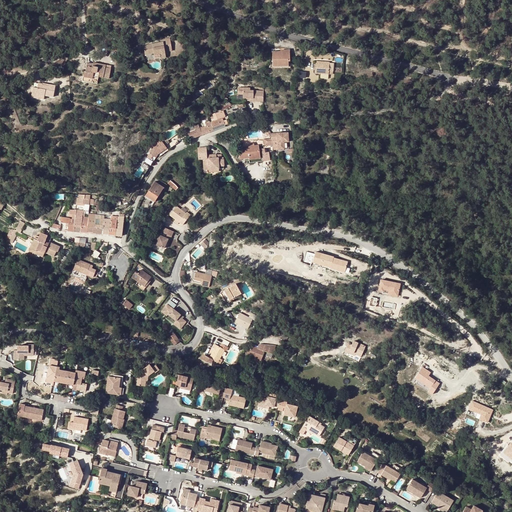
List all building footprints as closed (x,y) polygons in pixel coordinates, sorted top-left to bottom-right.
[(163,41),(161,42),(154,43),(155,45),(152,46),(151,44),(144,45),(145,54),(158,52),(159,57),(164,56),(163,53),(167,52),(167,51),(173,50),(171,39),(163,40),(163,41)] [(283,52),(281,51),(272,52),(273,66),(289,65),(288,60),(290,60),(290,50),(283,50),(283,52)] [(316,61),(315,73),(329,74),(329,71),(334,71),(334,62),(316,61)] [(109,78),(111,68),(105,67),(105,68),(93,66),(93,63),(87,62),(85,71),(84,71),(82,80),(97,83),(98,76),(109,78)] [(37,88),(33,87),(31,96),(44,99),(44,95),(53,96),(55,85),(49,84),(49,86),(42,85),(42,83),(38,83),(37,88)] [(249,100),(263,101),(264,90),(250,89),(251,87),(239,86),(239,93),(244,93),(244,97),(249,97),(249,100)] [(214,113),(216,120),(222,117),(226,116),(224,110),(214,113)] [(222,117),(216,120),(211,121),(212,123),(211,124),(214,130),(228,125),(226,119),(223,120),(222,117)] [(188,132),(190,139),(202,135),(199,128),(197,123),(193,125),(195,130),(188,132)] [(202,135),(203,134),(214,130),(211,124),(206,126),(199,128),(202,135)] [(276,149),(284,149),(284,142),(289,142),(289,133),(269,133),(271,136),(272,138),(272,140),(276,140),(276,149)] [(154,153),(165,145),(162,141),(152,148),(148,154),(155,157),(156,156),(154,153)] [(175,144),(172,141),(165,145),(154,153),(156,156),(158,155),(159,156),(175,144)] [(255,145),(251,146),(241,147),(242,150),(241,150),(241,151),(240,151),(240,152),(239,152),(239,158),(249,157),(249,159),(260,157),(259,149),(258,145),(255,145)] [(206,148),(197,148),(198,159),(203,159),(203,166),(207,169),(218,169),(218,166),(223,166),(223,160),(221,160),(221,155),(212,155),(212,158),(207,159),(206,155),(206,148)] [(263,161),(261,148),(259,149),(260,157),(249,159),(249,162),(263,161)] [(164,187),(154,181),(146,195),(151,199),(155,201),(164,187)] [(72,204),(77,202),(84,203),(89,204),(90,199),(90,194),(77,194),(75,194),(75,197),(70,198),(72,204)] [(170,214),(175,218),(179,221),(181,218),(183,216),(187,218),(189,215),(186,212),(185,213),(176,206),(170,214)] [(75,214),(75,219),(73,231),(80,231),(82,216),(83,210),(76,209),(75,214)] [(88,213),(88,217),(87,232),(93,232),(93,226),(94,227),(95,218),(95,214),(88,213)] [(115,234),(122,235),(124,217),(119,216),(117,216),(116,220),(115,234)] [(67,230),(73,231),(75,219),(72,219),(71,222),(69,222),(69,218),(62,217),(61,222),(68,223),(67,230)] [(94,227),(93,226),(93,232),(102,233),(104,219),(95,218),(94,227)] [(111,219),(104,219),(102,233),(109,234),(111,219)] [(20,232),(25,223),(20,221),(16,230),(14,229),(8,241),(12,243),(18,231),(20,232)] [(172,236),(174,232),(164,227),(162,231),(172,236)] [(45,241),(48,234),(41,232),(39,236),(36,235),(29,250),(43,256),(45,252),(54,256),(56,251),(58,251),(60,246),(49,241),(48,243),(45,241)] [(169,239),(159,234),(155,244),(164,248),(169,239)] [(344,273),(347,263),(333,259),(334,258),(315,253),(313,263),(331,268),(331,269),(344,273)] [(79,277),(79,279),(84,281),(87,274),(93,276),(93,275),(95,271),(96,269),(92,267),(89,266),(90,264),(77,259),(71,274),(75,276),(79,277)] [(136,271),(131,276),(138,281),(144,286),(151,277),(141,269),(138,273),(136,271)] [(195,271),(193,281),(201,283),(200,284),(209,286),(211,275),(195,271)] [(143,290),(152,278),(151,277),(144,286),(138,281),(136,284),(143,290)] [(380,281),(378,291),(382,291),(388,292),(388,294),(397,296),(399,284),(380,281)] [(235,283),(220,292),(225,302),(241,293),(235,283)] [(173,323),(180,328),(186,321),(179,316),(180,314),(167,304),(161,311),(167,315),(168,314),(176,320),(173,323)] [(239,312),(234,322),(247,328),(252,319),(239,312)] [(169,337),(174,345),(179,341),(174,333),(169,337)] [(347,343),(344,350),(348,352),(349,351),(355,353),(361,356),(365,346),(353,340),(351,344),(347,343)] [(217,362),(220,363),(222,359),(219,358),(224,349),(226,350),(228,347),(221,343),(219,346),(216,344),(211,353),(209,357),(204,355),(202,359),(206,362),(214,362),(215,360),(217,362)] [(30,351),(36,351),(35,344),(30,344),(30,346),(20,346),(20,350),(16,350),(16,360),(23,360),(23,352),(30,353),(30,351)] [(245,354),(246,355),(247,354),(260,359),(264,351),(270,353),(270,352),(273,353),(275,347),(274,347),(275,345),(261,344),(258,346),(253,344),(252,345),(250,345),(248,352),(247,351),(245,352),(245,354)] [(36,355),(36,351),(30,351),(30,353),(23,352),(23,360),(26,360),(26,355),(36,355)] [(81,384),(82,378),(84,379),(86,372),(76,370),(76,373),(60,369),(61,366),(59,365),(58,367),(56,366),(56,365),(52,364),(52,365),(50,365),(48,377),(55,378),(55,380),(74,384),(73,389),(76,390),(77,388),(86,390),(87,384),(83,383),(83,384),(81,384)] [(145,386),(146,380),(145,380),(145,376),(147,374),(148,375),(155,370),(156,372),(160,368),(156,364),(152,367),(150,364),(143,369),(144,370),(142,372),(141,375),(138,375),(136,384),(145,386)] [(432,394),(439,384),(428,376),(427,375),(429,372),(422,367),(415,377),(418,380),(416,383),(432,394)] [(181,385),(186,387),(186,389),(191,390),(194,377),(179,374),(177,385),(181,385)] [(7,382),(3,381),(2,381),(2,377),(0,376),(0,388),(4,389),(4,390),(9,391),(14,393),(17,380),(8,378),(7,380),(7,382)] [(119,386),(120,377),(108,376),(106,392),(118,394),(119,386)] [(221,384),(207,381),(205,390),(219,393),(221,384)] [(233,388),(226,387),(223,396),(228,398),(231,398),(230,400),(229,404),(244,408),(247,397),(232,394),(233,388)] [(278,406),(279,399),(280,394),(277,393),(277,392),(271,391),(271,393),(267,392),(266,398),(259,396),(257,405),(265,407),(266,405),(268,405),(272,406),(272,404),(278,406)] [(279,399),(278,406),(277,409),(284,411),(284,413),(285,415),(292,417),(294,415),(296,408),(294,406),(286,404),(286,401),(279,399)] [(472,401),(466,414),(487,423),(493,410),(472,401)] [(26,403),(20,402),(17,416),(23,417),(23,414),(45,418),(47,408),(25,404),(26,403)] [(110,423),(115,425),(119,426),(121,418),(123,410),(122,409),(123,405),(116,404),(115,407),(114,407),(110,423)] [(73,425),(81,426),(87,427),(88,415),(74,413),(73,420),(69,419),(68,426),(72,426),(73,425)] [(318,422),(308,416),(301,426),(305,429),(305,427),(312,431),(311,433),(317,437),(323,427),(319,425),(317,424),(318,422)] [(121,418),(119,426),(115,425),(114,426),(122,428),(124,419),(121,418)] [(146,444),(156,446),(157,442),(159,442),(160,439),(162,431),(165,432),(166,427),(153,424),(149,439),(147,438),(146,444)] [(172,439),(178,441),(179,435),(196,440),(199,430),(181,425),(180,432),(174,431),(172,439)] [(214,437),(222,439),(224,430),(225,428),(215,426),(214,427),(210,427),(205,426),(202,438),(207,439),(208,438),(214,439),(214,437)] [(341,450),(342,449),(349,453),(354,445),(338,437),(333,446),(341,450)] [(236,450),(255,455),(257,448),(253,447),(254,443),(247,441),(244,441),(239,439),(236,450)] [(115,452),(112,451),(114,441),(108,440),(108,441),(101,440),(99,453),(105,454),(105,453),(111,454),(114,455),(115,452)] [(260,449),(257,448),(255,455),(255,456),(258,457),(259,453),(276,458),(278,447),(270,445),(270,444),(262,442),(260,449)] [(51,446),(43,444),(42,450),(50,452),(50,454),(68,457),(69,449),(51,445),(51,446)] [(191,458),(193,449),(179,446),(177,455),(191,458)] [(362,451),(376,459),(377,457),(373,454),(373,455),(363,449),(362,451)] [(364,465),(370,469),(376,459),(362,451),(356,460),(364,465)] [(78,456),(70,459),(75,471),(72,479),(80,481),(84,470),(78,456)] [(215,462),(197,457),(196,463),(195,465),(200,467),(203,468),(209,470),(210,465),(214,466),(215,462)] [(250,475),(252,468),(253,464),(249,463),(248,467),(237,465),(238,460),(232,459),(230,469),(237,471),(246,473),(246,474),(250,475)] [(375,472),(379,474),(382,469),(384,465),(380,463),(375,472)] [(93,465),(91,474),(100,476),(101,467),(93,465)] [(379,474),(385,478),(386,476),(394,481),(398,473),(384,465),(382,469),(379,474)] [(271,479),(274,469),(259,466),(256,475),(271,479)] [(117,491),(121,474),(107,471),(108,469),(102,468),(99,483),(111,485),(110,490),(117,491)] [(423,486),(419,484),(411,479),(406,487),(413,491),(412,493),(420,497),(425,489),(425,487),(423,486)] [(136,496),(137,491),(144,493),(147,482),(136,480),(135,486),(129,485),(127,494),(136,496)] [(429,482),(425,487),(425,489),(430,492),(434,485),(429,482)] [(192,492),(186,491),(183,504),(187,505),(196,507),(200,508),(203,497),(199,497),(199,494),(192,492)] [(350,497),(347,496),(339,494),(338,501),(335,501),(333,509),(344,511),(345,511),(346,507),(348,507),(350,497)] [(438,509),(439,507),(446,511),(450,503),(435,494),(429,504),(438,509)] [(313,509),(324,511),(327,499),(318,497),(311,495),(308,509),(313,511),(313,509)] [(219,511),(221,504),(212,502),(207,501),(208,499),(203,497),(200,508),(200,510),(205,511),(219,511)] [(240,507),(242,507),(242,508),(243,503),(231,500),(228,511),(244,511),(245,511),(241,511),(240,510),(240,507)]
